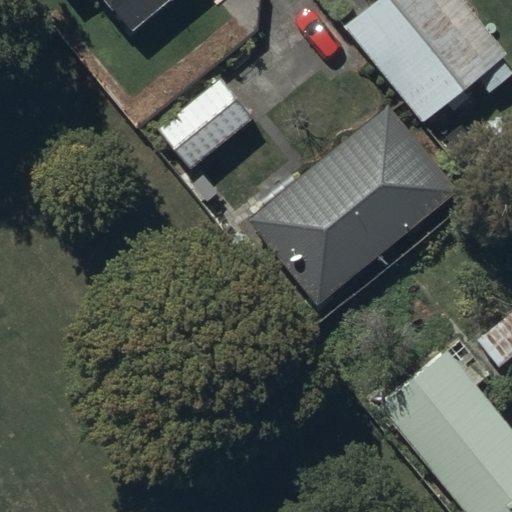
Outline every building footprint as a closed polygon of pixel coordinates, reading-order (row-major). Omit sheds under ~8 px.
[(94,0),(105,14),(108,11),(128,36),(170,0),(94,0)] [(375,0),(340,28),(419,125),(444,105),(449,112),(468,97),(463,90),(506,56),(460,0),(375,0)] [(153,130),(187,171),(251,119),(217,78),(153,130)] [(386,106),(244,220),(313,308),(454,194),(386,106)] [(511,309),(473,341),(496,369),(511,355),(511,309)] [(372,404),(458,511),(511,511),(511,435),(441,348),(372,404)]
